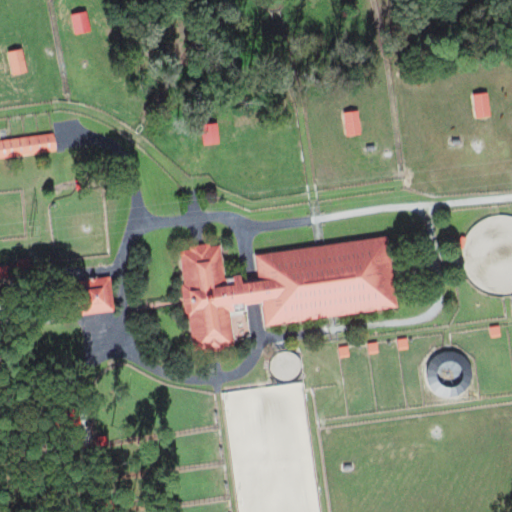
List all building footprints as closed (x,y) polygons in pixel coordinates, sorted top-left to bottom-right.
[(92,32),(87,12),(72,16),(76,35),(92,32)] [(8,52),(13,76),(29,72),(23,49),(8,52)] [(492,117),(488,93),(474,96),(477,119),(492,117)] [(363,135),(360,112),(345,113),(347,137),(363,135)] [(0,159),(58,151),(55,133),(0,141),(0,159)] [(399,310),(391,238),(256,255),(260,282),(244,284),(243,276),(234,277),(236,287),(227,288),(222,245),(180,250),(184,287),(182,288),(186,318),(189,318),(193,352),(235,347),(230,307),(264,303),(266,327),(399,310)] [(109,276),(78,281),(84,316),(115,311),(109,276)] [(248,313),(233,314),(234,339),(248,338),(248,313)]
